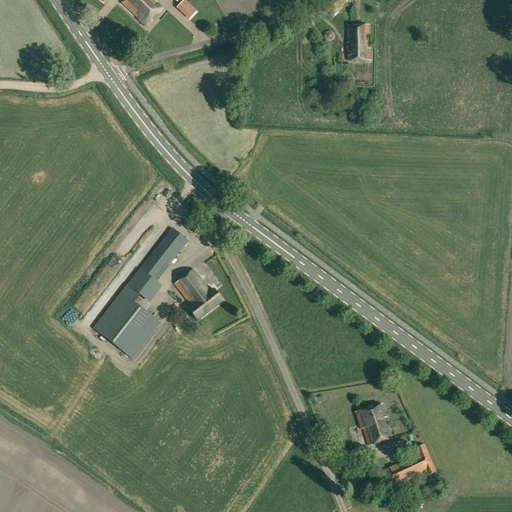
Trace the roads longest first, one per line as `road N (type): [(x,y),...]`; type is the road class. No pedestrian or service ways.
road 1 (secondary): [(511,421),(234,216)]
road 2 (unclassified): [(344,511),(219,237),(234,216)]
road 3 (unclassified): [(109,75),(312,0)]
road 4 (secondary): [(234,216),(193,181),(109,75)]
